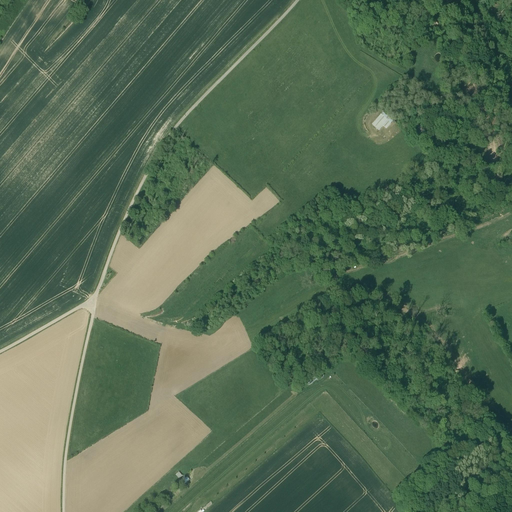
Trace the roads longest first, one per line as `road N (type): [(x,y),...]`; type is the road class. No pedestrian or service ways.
road 1 (unclassified): [(94,301),(123,220),(169,135),(297,0)]
road 2 (unclassified): [(63,511),(64,462),(94,301)]
